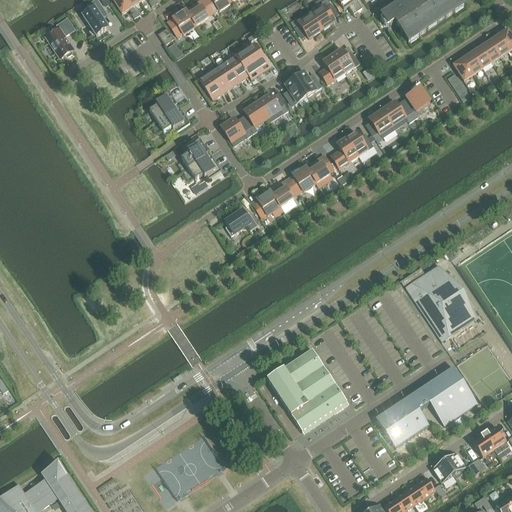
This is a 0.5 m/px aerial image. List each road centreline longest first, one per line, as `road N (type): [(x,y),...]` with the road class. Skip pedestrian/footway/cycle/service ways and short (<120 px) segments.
road 1 (secondary): [(511,168),(227,358)]
road 2 (secondary): [(236,372),(511,189)]
road 3 (secondary): [(0,323),(81,442),(98,451),(130,443),(236,372)]
road 4 (secondary): [(227,358),(104,431),(67,397),(0,294)]
road 5 (residential): [(506,18),(250,187)]
road 6 (residential): [(207,122),(392,0)]
road 7 (residential): [(511,408),(357,511)]
road 8 (residential): [(432,372),(294,462)]
